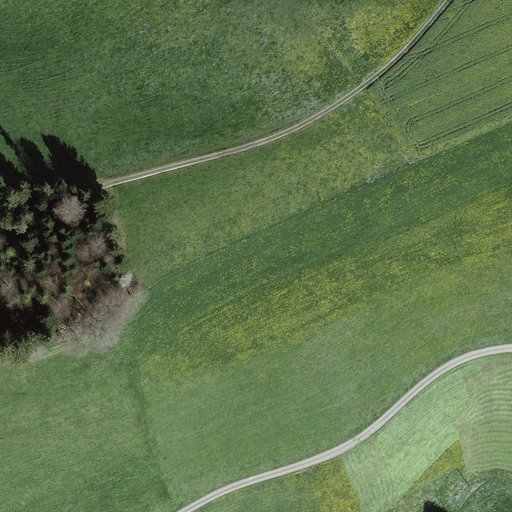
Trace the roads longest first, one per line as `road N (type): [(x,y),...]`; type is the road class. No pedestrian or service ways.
road 1 (track): [(109,188),(282,140),(345,107),(452,0)]
road 2 (unclassified): [(183,511),(348,445),(455,361),(511,347)]
road 3 (track): [(0,248),(60,207),(109,188)]
